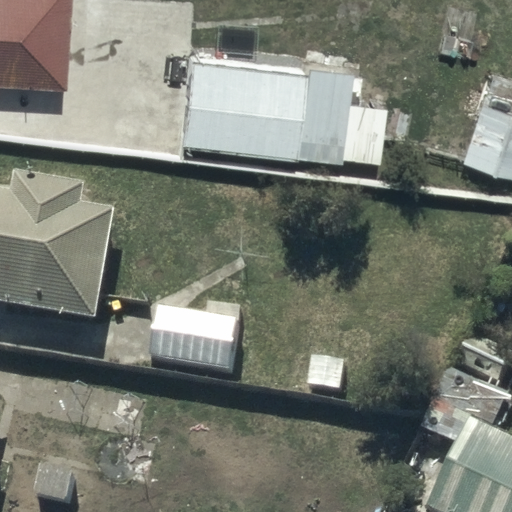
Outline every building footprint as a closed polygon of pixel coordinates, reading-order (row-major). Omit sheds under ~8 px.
[(67,0),(0,0),(0,88),(62,92),(67,0)] [(354,75),(187,62),(180,149),(347,162),(354,75)] [(511,113),(480,103),(461,162),(511,178),(511,113)] [(0,190),(0,316),(100,333),(118,225),(86,220),(89,199),(55,194),(61,159),(7,150),(0,190)] [(243,330),(161,317),(152,380),(233,392),(243,330)] [(351,365),(315,360),(310,395),(345,400),(351,365)] [(511,511),(511,445),(472,429),(435,511),(511,511)]
